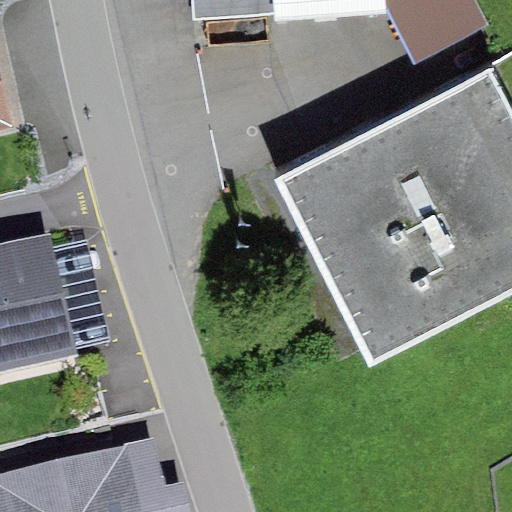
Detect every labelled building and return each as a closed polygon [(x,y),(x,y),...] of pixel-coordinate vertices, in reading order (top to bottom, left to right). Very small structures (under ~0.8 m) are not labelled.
[(296,0),(192,0),(194,21),(298,15),(296,0)] [(296,0),(298,15),(378,11),(377,0),(296,0)] [(385,0),(417,61),(485,26),(471,0),(385,0)] [(511,109),(490,65),(276,172),(370,357),(511,285),(511,109)] [(0,71),(0,124),(12,121),(0,71)] [(50,242),(0,253),(0,384),(79,366),(76,354),(52,253),(50,242)] [(87,245),(52,253),(76,354),(111,346),(87,245)] [(154,445),(0,480),(0,511),(188,511),(184,491),(166,495),(154,445)]
